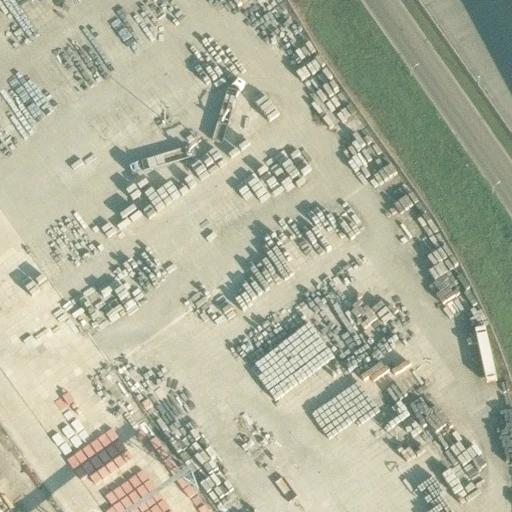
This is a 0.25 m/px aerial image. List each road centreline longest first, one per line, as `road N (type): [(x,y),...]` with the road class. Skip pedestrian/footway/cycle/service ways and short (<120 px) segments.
road 1 (unclassified): [(511,199),(372,0)]
road 2 (unknown): [(77,511),(0,399)]
